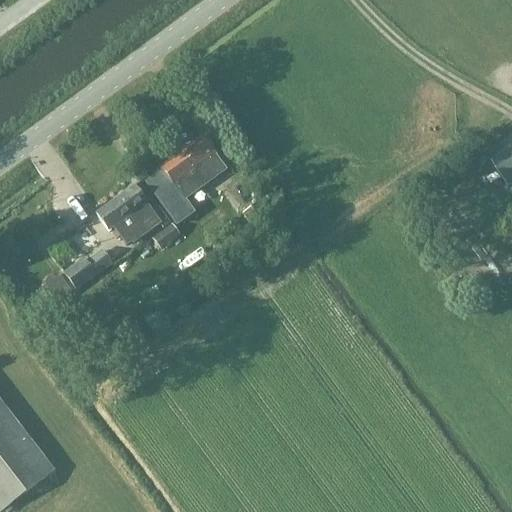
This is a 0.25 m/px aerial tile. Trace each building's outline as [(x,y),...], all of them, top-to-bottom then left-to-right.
[(511,136),(486,155),(509,188),(511,185),(511,136)] [(160,171),(143,184),(145,187),(171,222),(173,226),(191,213),(182,200),(223,171),(213,156),(200,138),(158,169),(160,171)] [(159,223),(131,186),(94,214),(106,233),(112,229),(124,245),(129,242),(131,245),(159,223)] [(253,233),(268,222),(256,204),(241,215),(253,233)] [(69,230),(75,245),(89,239),(82,224),(69,230)] [(170,225),(151,240),(158,250),(178,236),(170,225)] [(81,259),(60,274),(74,293),(110,267),(99,251),(83,263),(81,259)] [(43,288),(40,291),(51,307),(70,294),(58,277),(55,280),(52,279),(49,278),(47,279),(45,281),(43,283),(43,286),(43,288)] [(0,405),(0,511),(1,511),(52,473),(0,405)]
